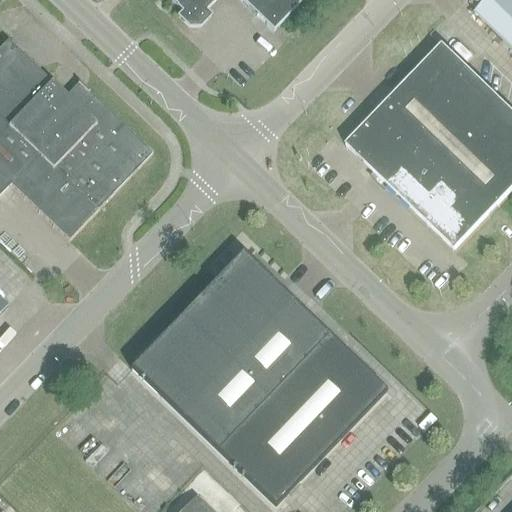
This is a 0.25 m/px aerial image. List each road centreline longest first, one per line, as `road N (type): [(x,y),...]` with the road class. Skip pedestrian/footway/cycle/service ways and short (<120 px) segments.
road 1 (unclassified): [(0,401),(233,155)]
road 2 (unclassified): [(445,355),(233,155)]
road 3 (unclassified): [(233,155),(69,0)]
road 4 (unclassified): [(397,511),(499,406),(445,355)]
road 5 (unclassified): [(233,155),(382,0)]
